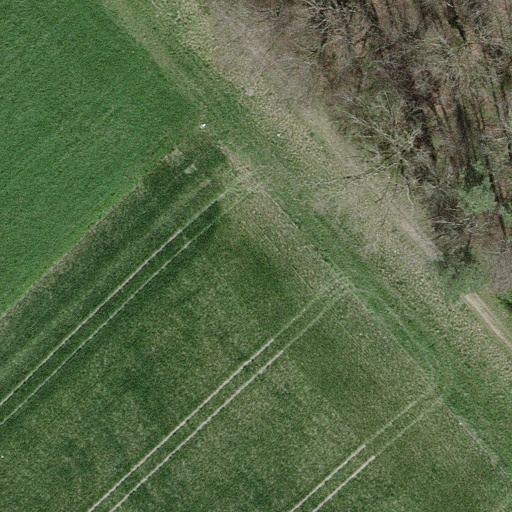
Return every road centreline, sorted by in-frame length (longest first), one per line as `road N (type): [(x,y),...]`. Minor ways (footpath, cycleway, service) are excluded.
road 1 (track): [(114,0),(511,439)]
road 2 (track): [(511,311),(239,0)]
